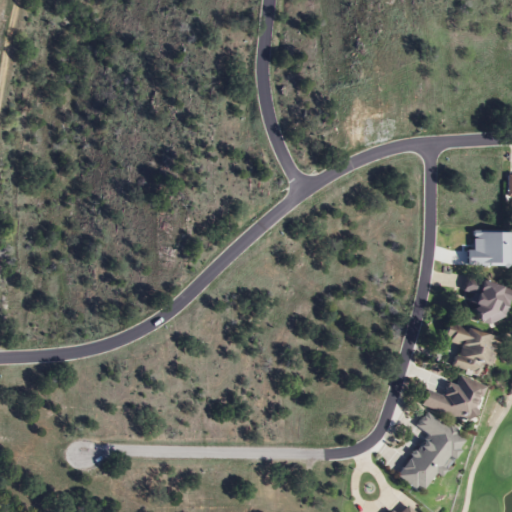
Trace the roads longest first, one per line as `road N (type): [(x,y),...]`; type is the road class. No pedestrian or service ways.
road 1 (residential): [(85,452),(337,454),(372,438),(415,327),(430,236),(427,141)]
road 2 (residential): [(0,356),(57,356),(129,334),(158,318),(304,190),(354,161),(427,141),(511,137)]
road 3 (residential): [(268,0),(262,60),(269,127),(304,190)]
